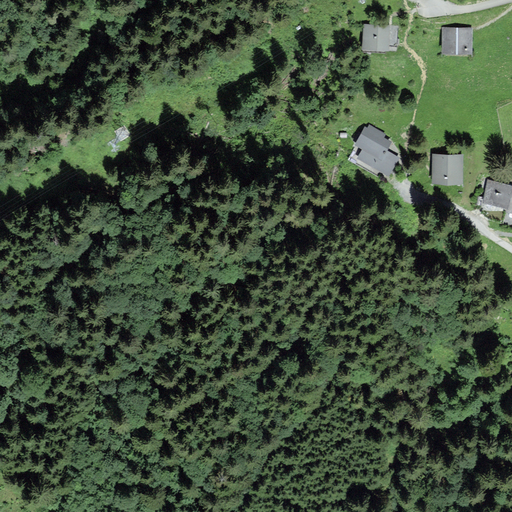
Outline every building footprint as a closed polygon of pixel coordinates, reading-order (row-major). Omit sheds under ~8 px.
[(387,50),(389,26),(365,24),(363,48),(387,50)] [(471,28),(444,28),(444,52),(471,52),(471,28)] [(382,138),(385,134),(370,126),(368,129),(365,128),(357,144),(364,148),(359,158),(389,174),(398,158),(385,151),(390,142),(382,138)] [(462,155),(434,155),(433,182),(461,182),(462,155)] [(485,201),(509,207),(511,192),(511,185),(489,181),(485,201)]
